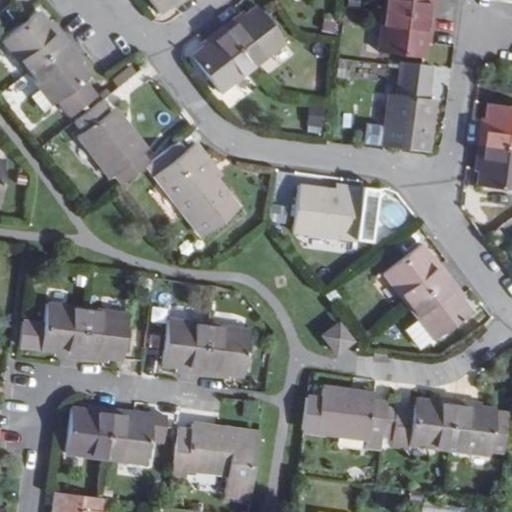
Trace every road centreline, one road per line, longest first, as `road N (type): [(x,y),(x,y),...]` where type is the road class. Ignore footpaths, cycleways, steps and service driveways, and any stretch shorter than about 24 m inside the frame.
road 1 (residential): [(430,193),(398,168),(237,143),(217,129),(155,46)]
road 2 (residential): [(26,511),(42,392),(61,378),(208,398)]
road 3 (residential): [(483,4),(454,152),(430,193)]
road 4 (residential): [(359,366),(437,375),(511,317)]
road 5 (residential): [(511,314),(430,193)]
